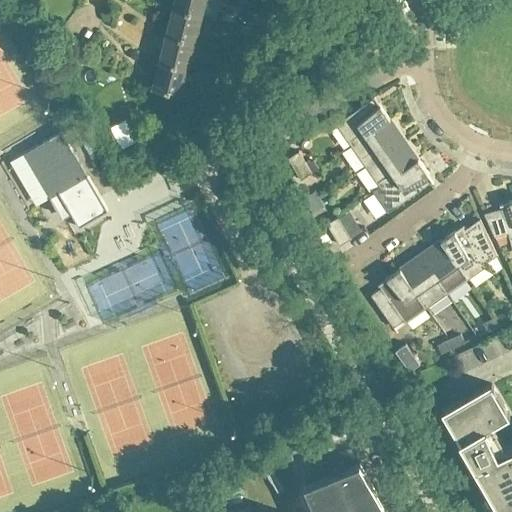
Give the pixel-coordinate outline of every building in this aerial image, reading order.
[(203,14),(206,0),(175,0),(174,6),(203,14)] [(269,19),(276,7),(267,2),(260,14),(269,19)] [(195,42),(203,14),(174,6),(167,34),(195,42)] [(188,69),(195,42),(167,34),(159,61),(188,69)] [(247,39),(240,51),(249,56),(256,44),(247,39)] [(242,69),(249,56),(240,51),(233,64),(242,69)] [(182,93),(188,69),(159,61),(153,86),(182,93)] [(227,108),(233,95),(224,91),(218,103),(227,108)] [(351,144),(390,117),(379,102),(375,104),(371,98),(336,123),(351,144)] [(365,165),(400,140),(396,134),(400,132),(390,117),(351,144),(365,165)] [(136,139),(126,118),(110,125),(121,147),(136,139)] [(108,209),(61,130),(23,152),(49,196),(50,195),(63,217),(71,212),(79,226),(108,209)] [(380,185),(418,158),(408,143),(404,146),(400,140),(365,165),(380,185)] [(109,166),(99,148),(90,153),(100,172),(109,166)] [(299,150),(288,156),(301,178),(318,168),(312,159),(310,161),(308,158),(305,160),(299,150)] [(15,158),(0,167),(17,195),(33,186),(15,158)] [(394,206),(430,182),(425,176),(429,173),(418,158),(380,185),(394,206)] [(304,196),(309,204),(320,197),(315,190),(304,196)] [(324,205),(320,197),(309,204),(313,211),(324,205)] [(511,199),(508,201),(509,205),(484,212),(495,235),(508,232),(511,246),(511,199)] [(345,228),(338,216),(327,222),(339,244),(351,237),(350,236),(345,228)] [(497,254),(480,217),(459,232),(456,229),(441,239),(468,278),(489,263),(488,260),(497,254)] [(356,221),(345,228),(350,236),(361,230),(356,221)] [(468,278),(441,239),(426,249),(429,253),(423,257),(448,292),(468,278)] [(66,250),(73,263),(84,257),(77,244),(66,250)] [(137,272),(164,264),(158,245),(131,254),(137,272)] [(448,292),(423,257),(417,261),(415,257),(400,268),(427,307),(448,292)] [(427,307),(400,268),(385,278),(387,282),(371,293),(394,326),(404,319),(406,322),(427,307)] [(499,325),(495,317),(483,322),(487,330),(499,325)] [(460,333),(449,339),(453,347),(464,341),(460,333)] [(441,352),(453,347),(449,339),(437,344),(441,352)] [(511,339),(489,348),(496,364),(511,358),(511,339)] [(419,362),(405,342),(395,350),(409,370),(419,362)] [(444,410),(503,510),(511,505),(511,445),(498,452),(487,427),(510,414),(492,383),(444,410)] [(389,511),(360,461),(305,484),(316,511),(389,511)]
